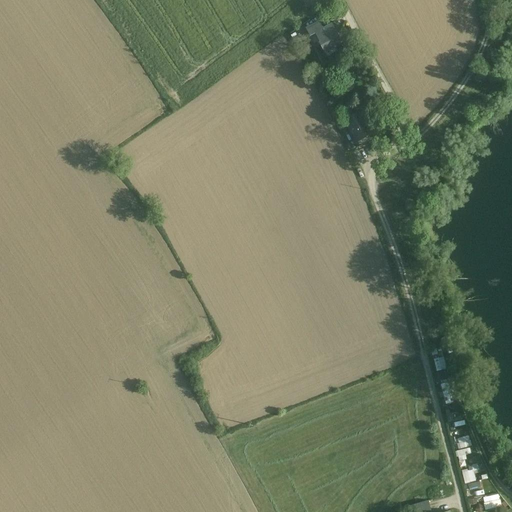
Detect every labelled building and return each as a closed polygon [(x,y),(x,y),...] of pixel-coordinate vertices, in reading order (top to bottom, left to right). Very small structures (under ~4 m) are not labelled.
[(338,48),(323,20),(307,28),(321,57),(338,48)] [(359,114),(343,122),(354,145),(370,137),(359,114)] [(443,356),(433,359),(436,371),(446,368),(443,356)] [(444,403),(452,402),(449,382),(441,383),(444,403)] [(463,436),(452,439),(453,444),(458,443),(459,450),(456,450),(459,464),(468,462),(463,436)] [(480,455),(471,458),(473,464),(482,461),(480,455)] [(475,481),(474,469),(463,471),(464,482),(475,481)] [(477,484),(467,485),(467,496),(478,496),(477,484)] [(499,494),(483,496),(485,508),(500,506),(499,494)]
